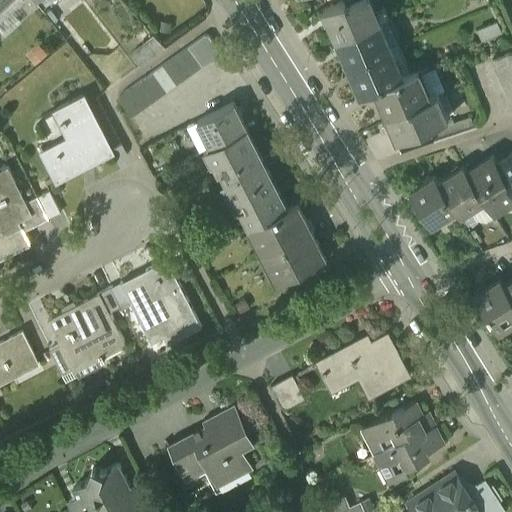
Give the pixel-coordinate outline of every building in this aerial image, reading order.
[(0,0),(0,15),(9,8),(17,0),(0,0)] [(35,0),(43,9),(55,0),(35,0)] [(322,12),(336,42),(338,41),(378,24),(374,14),(368,0),(342,0),(344,3),(322,12)] [(9,8),(0,15),(0,31),(4,36),(21,21),(9,8)] [(383,9),(374,14),(378,24),(380,23),(388,20),(383,9)] [(348,70),(349,69),(392,51),(380,23),(378,24),(338,41),(342,52),(340,53),(348,70)] [(484,33),(487,42),(496,39),(501,36),(497,28),(484,33)] [(198,39),(198,40),(197,40),(189,46),(180,52),(177,54),(172,59),(163,65),(154,71),(148,75),(145,78),(136,84),(127,90),(120,95),(119,99),(132,116),(141,110),(150,104),(150,103),(159,97),(168,91),(177,85),(185,78),(191,74),(194,72),(203,65),(212,59),(221,53),(209,36),(205,35),(198,39)] [(132,53),(140,65),(165,47),(155,36),(132,53)] [(48,54),(37,42),(24,53),(34,65),(48,54)] [(359,97),(373,91),(403,78),(392,51),(349,69),(354,81),(352,82),(359,97)] [(511,51),(493,60),(507,92),(511,104),(511,105),(511,51)] [(373,91),(385,119),(429,100),(417,72),(403,78),(373,91)] [(42,151),(57,180),(112,152),(83,95),(55,110),(62,124),(67,122),(74,135),(69,138),(42,151)] [(436,97),(429,100),(385,119),(396,144),(447,122),(436,97)] [(198,120),(211,145),(247,127),(234,101),(198,120)] [(470,121),(453,127),(456,134),(472,129),(470,121)] [(67,122),(62,124),(69,138),(74,135),(67,122)] [(433,142),(456,134),(453,127),(452,124),(430,134),(433,142)] [(249,227),(252,225),(287,207),(247,127),(211,145),(205,148),(212,163),(224,163),(228,169),(223,171),(228,181),(223,183),(231,198),(246,199),(249,205),(241,209),(249,227)] [(511,154),(498,163),(511,185),(511,154)] [(490,207),(511,193),(511,185),(498,163),(493,156),(468,171),(486,200),(490,207)] [(0,257),(31,242),(24,229),(38,222),(27,200),(9,165),(0,169),(0,257)] [(461,216),(473,209),(486,200),(468,171),(464,166),(439,182),(457,211),(461,216)] [(432,227),(457,211),(439,182),(435,175),(410,191),(432,227)] [(51,189),(37,195),(48,217),(61,210),(51,189)] [(511,193),(490,207),(493,211),(511,198),(511,193)] [(38,222),(48,217),(37,195),(27,200),(38,222)] [(490,207),(486,200),(473,209),(478,216),(485,218),(494,213),(493,211),(490,207)] [(252,225),(265,252),(311,229),(298,202),(287,207),(252,225)] [(325,256),(311,229),(265,252),(279,279),(325,256)] [(164,324),(172,339),(200,325),(166,258),(145,269),(147,272),(124,283),(122,280),(120,281),(131,303),(146,333),(164,324)] [(145,269),(122,280),(124,283),(147,272),(145,269)] [(495,329),(511,318),(511,297),(504,285),(500,279),(474,295),(495,329)] [(120,281),(110,286),(120,305),(121,308),(131,303),(120,281)] [(108,311),(120,305),(110,286),(99,292),(108,311)] [(61,343),(73,367),(124,342),(108,311),(99,292),(48,317),(61,343)] [(498,333),(511,324),(511,318),(495,329),(498,333)] [(164,324),(146,333),(150,342),(163,335),(167,342),(172,339),(164,324)] [(0,383),(38,365),(21,332),(0,342),(0,383)] [(361,378),(370,396),(410,375),(389,334),(374,342),(366,346),(362,338),(319,361),(331,384),(357,370),(361,378)] [(370,334),(362,338),(366,346),(374,342),(370,334)] [(50,348),(62,373),(73,367),(61,343),(50,348)] [(357,370),(331,384),(334,391),(361,378),(357,370)] [(271,384),(285,409),(305,398),(292,373),(271,384)] [(376,436),(383,449),(403,439),(402,436),(421,426),(423,431),(435,425),(432,419),(426,422),(414,399),(362,426),(369,439),(376,436)] [(203,458),(218,485),(244,471),(254,466),(245,447),(243,445),(241,444),(239,444),(237,439),(252,432),(237,403),(219,412),(221,416),(207,424),(190,432),(194,439),(203,458)] [(204,419),(207,424),(221,416),(219,412),(204,419)] [(444,442),(435,425),(423,431),(421,426),(402,436),(403,439),(383,449),(376,452),(383,466),(389,463),(396,477),(409,471),(407,467),(424,458),(420,451),(426,448),(427,450),(444,442)] [(194,439),(190,432),(171,442),(174,449),(194,439)] [(243,445),(245,447),(256,441),(252,432),(237,439),(239,444),(241,444),(243,445)] [(167,438),(185,474),(192,470),(199,467),(199,460),(203,458),(194,439),(174,449),(171,442),(168,437),(167,438)] [(247,478),(244,471),(218,485),(203,458),(199,460),(199,467),(192,470),(195,480),(206,474),(217,494),(247,478)] [(81,500),(86,511),(128,511),(141,506),(142,505),(134,490),(120,462),(104,470),(93,467),(89,478),(73,486),(81,500)] [(455,470),(448,475),(451,480),(459,475),(455,470)] [(448,475),(432,485),(449,511),(482,511),(470,492),(459,475),(451,480),(448,475)] [(498,511),(505,507),(488,481),(470,492),(482,511),(498,511)] [(141,506),(144,511),(145,511),(156,507),(144,484),(134,490),(142,505),(141,506)] [(449,511),(432,485),(431,485),(434,491),(428,495),(425,489),(418,493),(420,498),(411,504),(415,511),(449,511)] [(434,491),(431,485),(425,489),(428,495),(434,491)] [(420,498),(418,493),(408,500),(411,504),(420,498)] [(323,503),(326,511),(332,511),(349,505),(345,494),(323,503)] [(70,506),(73,511),(86,511),(81,500),(70,506)] [(366,511),(361,500),(349,505),(332,511),(366,511)]
